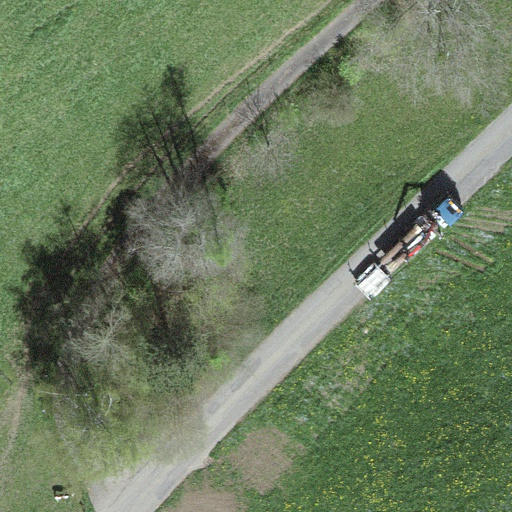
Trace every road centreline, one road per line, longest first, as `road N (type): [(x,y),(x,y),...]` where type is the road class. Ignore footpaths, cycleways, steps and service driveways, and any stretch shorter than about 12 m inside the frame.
road 1 (track): [(371,0),(196,171),(121,263),(73,348),(63,398),(74,443),(126,510)]
road 2 (unclassified): [(124,511),(229,400),(511,136)]
